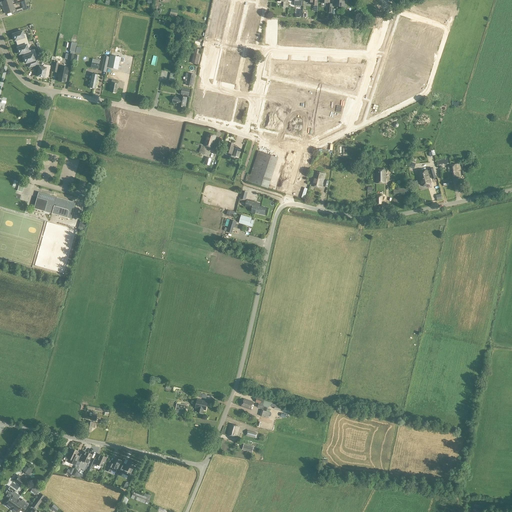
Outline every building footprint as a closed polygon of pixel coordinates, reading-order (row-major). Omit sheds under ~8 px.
[(3,8),(13,5),(12,2),(11,0),(8,0),(1,2),(0,3),(1,5),(2,6),(3,8)] [(369,4),(365,8),(367,11),(369,9),(373,13),(381,6),(377,2),(371,7),(369,4)] [(5,13),(15,10),(14,7),(14,8),(13,5),(3,8),(4,11),(5,13)] [(381,6),(373,13),(377,18),(385,10),(381,6)] [(399,26),(397,32),(401,33),(401,31),(407,32),(410,22),(405,20),(402,27),(399,26)] [(410,22),(407,32),(412,34),(411,36),(415,37),(417,32),(414,31),(416,24),(410,22)] [(428,28),(427,31),(429,32),(427,37),(438,41),(440,35),(432,33),(433,30),(428,28)] [(17,44),(27,41),(25,34),(23,34),(22,31),(12,34),(14,41),(16,41),(17,44)] [(423,42),(422,45),(428,47),(429,44),(436,46),(438,41),(427,37),(426,43),(423,42)] [(27,41),(17,44),(18,48),(17,48),(19,55),(23,53),(28,51),(27,48),(29,47),(27,41)] [(395,41),(393,47),(402,50),(404,44),(395,41)] [(393,47),(391,52),(400,55),(402,50),(393,47)] [(194,53),(191,63),(198,65),(200,55),(202,50),(195,48),(194,53)] [(28,51),(23,53),(24,57),(23,57),(25,64),(27,63),(29,68),(38,64),(37,59),(34,60),(33,57),(36,56),(34,49),(28,51)] [(421,50),(420,54),(423,54),(421,60),(431,63),(433,57),(426,55),(427,52),(421,50)] [(391,52),(390,57),(399,60),(400,55),(391,52)] [(107,68),(117,70),(120,58),(110,56),(107,68)] [(389,57),(387,62),(388,62),(397,65),(399,60),(390,57),(389,57)] [(100,61),(92,59),(91,68),(98,69),(100,61)] [(58,81),(64,83),(66,75),(67,75),(68,68),(60,66),(60,67),(58,66),(58,64),(56,63),(57,61),(55,60),(52,72),(56,73),(56,72),(59,72),(58,78),(58,81)] [(417,64),(416,68),(421,70),(422,66),(429,69),(431,63),(421,60),(419,65),(417,64)] [(388,62),(386,68),(395,71),(397,65),(388,62)] [(37,77),(44,78),(44,77),(48,78),(50,66),(44,65),(42,67),(39,67),(37,77)] [(385,71),(383,77),(392,80),(394,74),(385,71)] [(413,72),(412,75),(414,76),(412,81),(423,85),(425,79),(418,77),(419,74),(413,72)] [(95,89),(98,75),(91,74),(89,87),(95,89)] [(185,84),(187,84),(187,86),(192,87),(194,76),(189,75),(188,81),(185,80),(185,84)] [(383,77),(381,82),(390,85),(392,80),(383,77)] [(111,83),(110,86),(110,85),(109,88),(110,88),(109,92),(116,93),(118,84),(118,81),(112,80),(111,83)] [(412,81),(410,87),(421,91),(423,85),(412,81)] [(380,87),(378,92),(387,95),(389,90),(380,87)] [(176,98),(175,104),(178,104),(178,106),(185,107),(187,95),(188,96),(190,90),(183,88),(182,94),(183,95),(183,97),(180,97),(180,98),(176,98)] [(196,97),(195,103),(198,104),(197,111),(202,112),(205,101),(199,100),(200,98),(196,97)] [(376,97),(374,103),(378,104),(378,105),(381,106),(381,105),(384,106),(386,100),(376,97)] [(205,101),(202,112),(208,113),(210,106),(213,107),(214,101),(211,100),(210,103),(205,101)] [(221,108),(219,117),(223,118),(227,119),(227,118),(231,119),(232,113),(226,112),(227,109),(221,108)] [(266,113),(264,119),(267,120),(266,127),(271,129),(272,128),(274,118),(274,117),(269,116),(269,114),(266,113)] [(274,118),(272,128),(277,130),(279,122),(282,123),(283,117),(280,116),(280,119),(274,118)] [(289,117),(288,123),(291,124),(289,131),(295,132),(297,122),(292,120),(292,118),(289,117)] [(297,122),(295,132),(301,134),(302,126),(305,127),(307,121),(303,121),(303,123),(297,122)] [(325,122),(314,127),(317,133),(321,131),(324,130),(324,129),(328,127),(325,122)] [(212,148),(216,136),(208,133),(204,145),(212,148)] [(226,152),(225,154),(231,156),(232,154),(235,144),(228,142),(226,152)] [(256,144),(252,156),(259,158),(258,162),(261,163),(263,158),(260,157),(263,147),(256,144)] [(273,161),(272,164),(276,166),(278,158),(274,157),(276,150),(268,148),(265,159),(273,161)] [(280,158),(278,168),(282,169),(283,162),(291,164),(294,153),(286,152),(284,159),(280,158)] [(210,166),(212,159),(206,157),(204,165),(210,166)] [(445,165),(448,165),(447,163),(449,163),(448,159),(436,161),(437,169),(440,168),(440,165),(445,163),(445,165)] [(472,163),(464,164),(465,174),(473,173),(472,163)] [(457,164),(456,164),(448,165),(449,178),(459,177),(457,164)] [(427,170),(418,173),(420,180),(422,186),(423,186),(424,187),(427,186),(427,184),(431,183),(429,179),(432,178),(432,179),(436,178),(433,168),(429,170),(430,171),(427,172),(427,170)] [(386,183),(386,170),(376,170),(376,183),(386,183)] [(315,171),(311,186),(322,188),(322,186),(323,187),(328,188),(328,187),(329,181),(325,180),(324,185),(323,184),(325,174),(315,171)] [(272,180),(270,187),(281,191),(284,184),(272,180)] [(52,213),(56,197),(38,192),(34,208),(52,213)] [(56,197),(52,213),(71,219),(75,203),(56,197)] [(259,203),(246,201),(245,207),(252,208),(251,212),(264,215),(266,208),(259,206),(259,203)] [(251,220),(251,219),(241,216),(239,223),(252,227),(254,221),(251,220)] [(230,220),(226,232),(232,233),(234,228),(235,228),(237,222),(230,220)] [(272,403),(257,398),(256,402),(259,403),(258,407),(262,409),(260,416),(268,418),(269,412),(266,412),(268,407),(271,406),(271,407),(275,408),(274,409),(280,411),(281,407),(272,404),(272,403)] [(241,406),(242,406),(242,407),(251,410),(254,402),(244,399),(243,404),(242,403),(241,406)] [(197,400),(195,408),(198,408),(197,412),(202,413),(203,409),(206,410),(208,402),(197,400)] [(109,411),(88,406),(87,411),(88,411),(89,410),(89,409),(99,411),(98,414),(108,416),(109,414),(110,412),(109,412),(109,411)] [(95,428),(96,423),(87,421),(86,429),(91,431),(92,427),(95,428)] [(230,424),(227,435),(236,437),(239,427),(230,424)] [(113,427),(111,434),(123,436),(124,433),(121,433),(122,429),(113,427)] [(68,462),(75,465),(77,459),(78,459),(79,456),(76,455),(77,452),(71,449),(67,458),(69,459),(68,462)] [(77,461),(80,463),(81,460),(87,463),(91,455),(85,452),(83,457),(80,456),(77,461)] [(90,467),(93,468),(95,464),(102,467),(106,458),(99,455),(96,461),(93,460),(90,467)] [(112,464),(109,463),(105,470),(111,473),(112,471),(115,472),(121,461),(114,458),(112,464)] [(125,467),(122,465),(118,475),(121,477),(122,474),(128,476),(129,476),(131,473),(130,472),(135,463),(128,460),(125,467)] [(27,466),(23,471),(29,476),(33,471),(30,468),(31,467),(28,465),(27,466)] [(24,480),(19,476),(15,481),(20,485),(24,480)] [(34,486),(31,491),(36,495),(37,494),(38,494),(40,493),(39,492),(40,490),(34,486)] [(11,508),(14,505),(17,500),(14,498),(17,494),(14,492),(13,493),(10,491),(8,493),(9,493),(5,498),(7,499),(8,500),(4,505),(7,507),(8,506),(11,508)] [(133,492),(131,498),(148,505),(150,499),(133,492)] [(37,498),(31,506),(32,506),(36,509),(42,501),(43,502),(46,497),(40,493),(37,498)] [(18,511),(19,510),(21,511),(22,511),(27,506),(29,504),(22,500),(20,502),(17,500),(14,505),(11,508),(15,511),(14,511),(18,511)]
